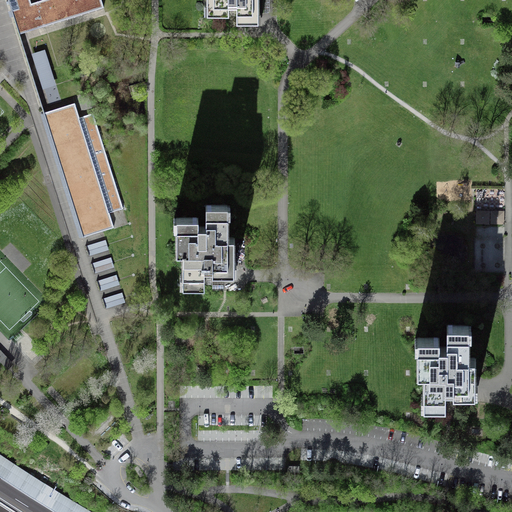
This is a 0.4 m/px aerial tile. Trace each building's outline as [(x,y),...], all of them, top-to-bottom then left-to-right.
[(6,0),(18,36),(104,9),(100,0),(49,0),(30,6),(28,0),(6,0)] [(236,8),(236,24),(258,24),(258,23),(255,23),(255,18),(255,13),(258,13),(259,13),(259,0),(205,0),(206,5),(207,5),(207,6),(207,15),(207,16),(229,16),(229,8),(236,8)] [(48,62),(36,66),(40,77),(51,73),(48,62)] [(64,181),(83,239),(113,229),(108,214),(123,210),(92,115),(78,119),(74,105),(43,114),(64,181)] [(476,187),(476,201),(505,202),(505,188),(476,187)] [(505,221),(505,202),(477,202),(478,221),(505,221)] [(227,204),(205,204),(205,225),(198,225),(198,217),(176,217),(176,218),(177,218),(177,227),(176,227),(176,228),(175,228),(175,251),(176,251),(176,252),(181,252),(181,273),(183,273),(183,274),(183,283),(183,284),(204,284),(204,267),(212,267),(212,272),(234,272),(234,271),(231,271),(231,266),(231,262),(234,262),(234,261),(235,261),(235,238),(234,238),(234,237),(228,237),(228,215),(227,215),(227,205),(227,204)] [(88,240),(90,250),(109,247),(108,238),(88,240)] [(113,254),(93,260),(106,305),(126,299),(113,254)] [(437,338),(414,338),(414,375),(422,375),(422,406),(446,406),(446,397),(444,397),(444,392),(453,392),(453,395),(464,395),(475,395),(475,357),(469,357),(469,325),(445,325),(445,349),(437,349),(437,338)] [(0,363),(7,371),(13,365),(0,351),(0,363)]
